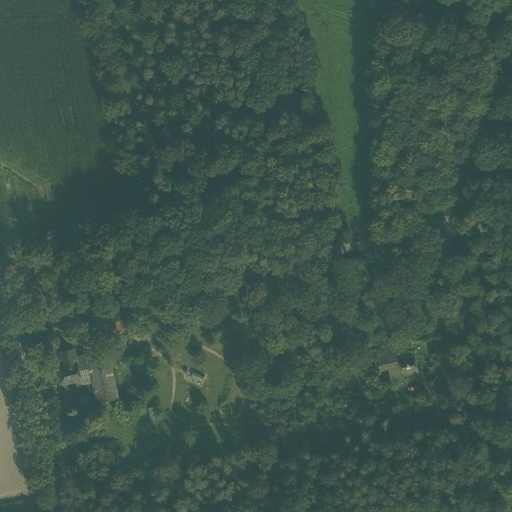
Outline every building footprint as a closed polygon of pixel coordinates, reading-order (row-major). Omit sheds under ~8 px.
[(407,342),(375,350),(377,356),(408,348),(407,342)] [(402,375),(419,372),(415,355),(407,357),(406,354),(409,353),(409,351),(408,348),(377,356),(380,371),(389,369),(400,366),(402,375)] [(92,383),(96,403),(117,398),(108,357),(86,362),(85,354),(74,357),(73,349),(59,352),(62,367),(58,368),(62,385),(75,381),(91,378),(92,383)] [(354,355),(356,365),(367,362),(365,352),(354,355)] [(400,366),(389,369),(391,381),(403,378),(402,375),(400,366)] [(309,370),(311,379),(319,377),(317,368),(309,370)] [(189,378),(200,381),(202,375),(191,372),(189,378)] [(76,386),(92,383),(91,378),(75,381),(76,386)] [(268,379),(264,385),(272,390),(274,386),(268,382),(269,380),(268,379)] [(66,400),(54,402),(56,414),(68,411),(66,400)] [(133,470),(131,464),(108,470),(110,478),(125,474),(125,472),(133,470)]
